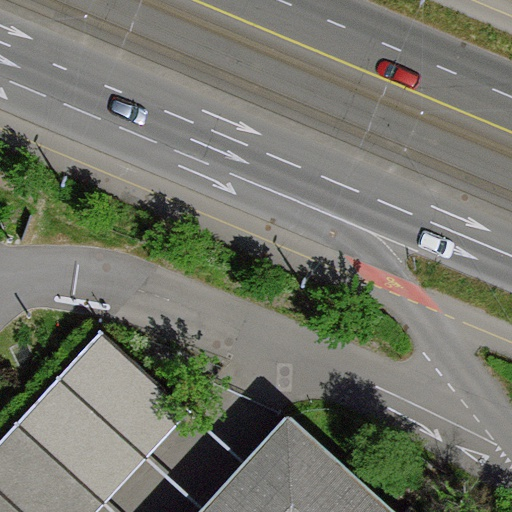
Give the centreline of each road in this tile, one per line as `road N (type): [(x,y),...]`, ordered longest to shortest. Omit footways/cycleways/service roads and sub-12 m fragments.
road 1 (unclassified): [(227,138),(359,245),(511,421)]
road 2 (primary): [(227,138),(511,257)]
road 3 (primary): [(0,42),(227,138)]
road 4 (primary): [(511,95),(284,0)]
road 5 (unknown): [(251,325),(109,511)]
